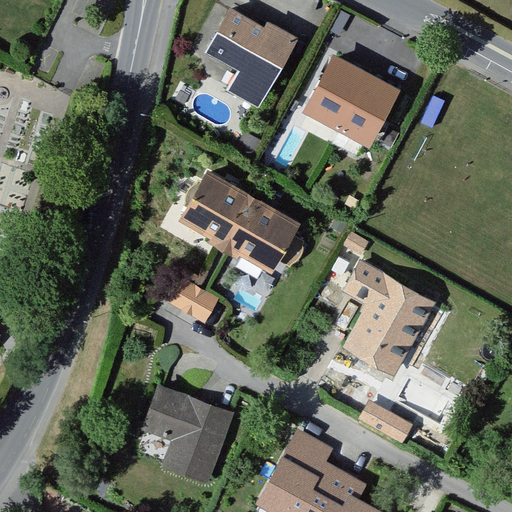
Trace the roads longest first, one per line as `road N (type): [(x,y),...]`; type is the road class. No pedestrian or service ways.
road 1 (secondary): [(0,457),(55,349),(89,244),(145,0)]
road 2 (residential): [(172,331),(503,511)]
road 3 (residential): [(397,0),(511,58)]
